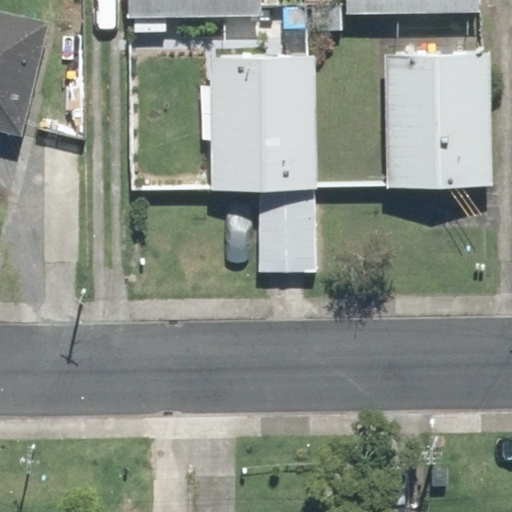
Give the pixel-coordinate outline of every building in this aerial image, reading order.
[(125,0),(125,15),(258,14),(258,0),(125,0)] [(479,0),(348,0),(349,13),(480,10),(479,0)] [(44,21),(0,10),(0,129),(18,133),(44,21)] [(486,52),(381,54),(384,188),(488,185),(486,52)] [(309,53),(207,55),(210,190),(312,188),(309,53)]
